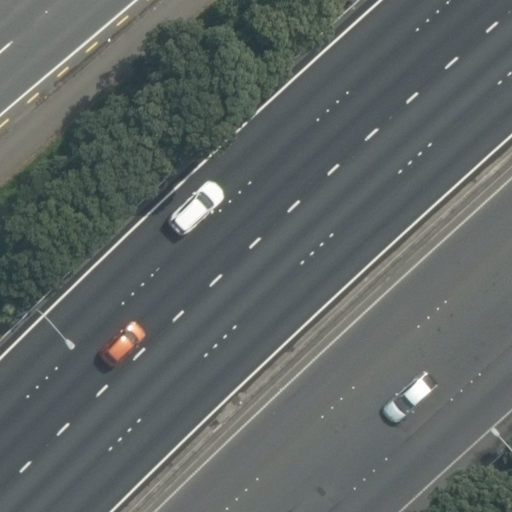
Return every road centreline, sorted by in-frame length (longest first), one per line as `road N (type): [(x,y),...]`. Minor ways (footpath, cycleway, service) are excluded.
road 1 (motorway): [(43,511),(320,237),(511,72)]
road 2 (motorway): [(511,248),(226,511)]
